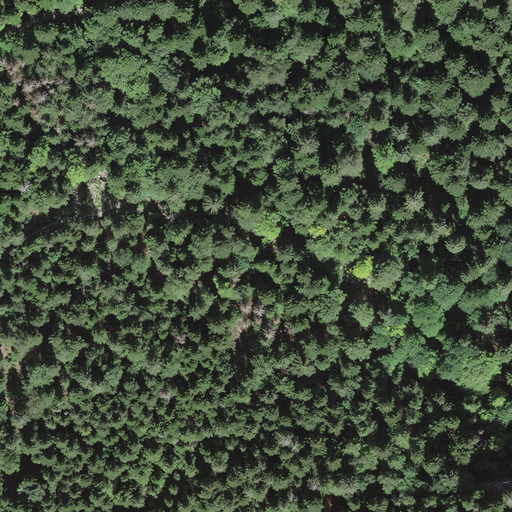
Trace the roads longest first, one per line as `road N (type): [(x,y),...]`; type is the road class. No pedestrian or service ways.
road 1 (track): [(0,258),(60,222),(125,209),(174,212),(266,233),(348,274),(457,312),(511,301)]
road 2 (track): [(147,0),(44,18),(0,43)]
